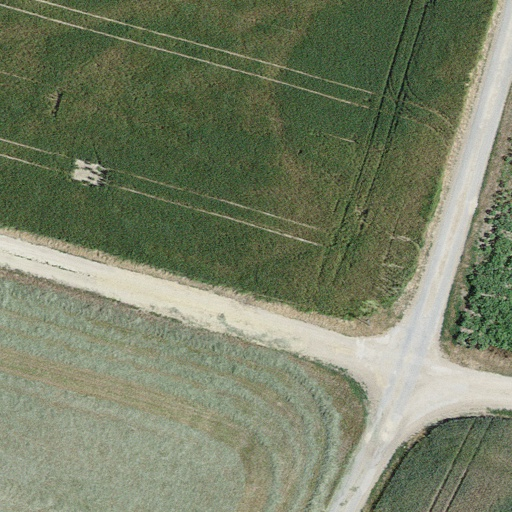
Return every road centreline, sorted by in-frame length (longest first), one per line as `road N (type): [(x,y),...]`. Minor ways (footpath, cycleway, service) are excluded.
road 1 (track): [(0,262),(511,409)]
road 2 (track): [(511,41),(413,381),(347,511)]
